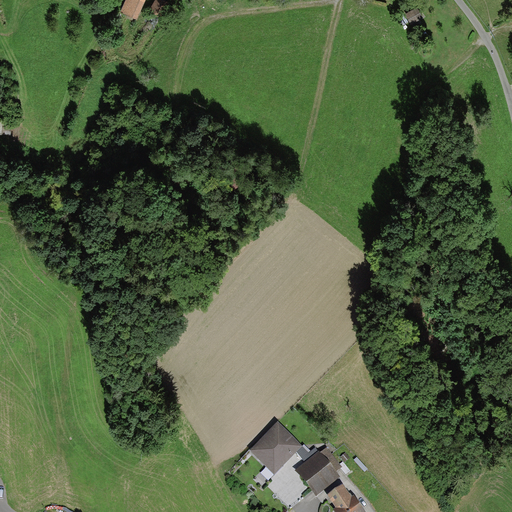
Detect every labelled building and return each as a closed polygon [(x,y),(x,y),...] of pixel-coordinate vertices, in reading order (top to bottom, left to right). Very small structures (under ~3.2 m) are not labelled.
[(126,0),(121,12),(137,19),(145,0),(126,0)] [(166,2),(163,0),(154,0),(148,12),(156,17),(166,2)] [(417,7),(404,15),(411,26),(423,18),(417,7)] [(278,422),(250,449),(275,473),(302,446),(278,422)] [(295,470),(316,496),(340,477),(335,471),(342,467),(327,448),(321,452),(316,447),(309,453),(303,446),(297,452),(305,462),(295,470)] [(346,453),(341,457),(345,462),(350,457),(346,453)] [(356,457),(354,460),(365,472),(368,469),(356,457)] [(334,511),(366,511),(354,495),(353,496),(350,492),(350,493),(343,483),(326,495),(335,508),(333,510),(334,511)]
